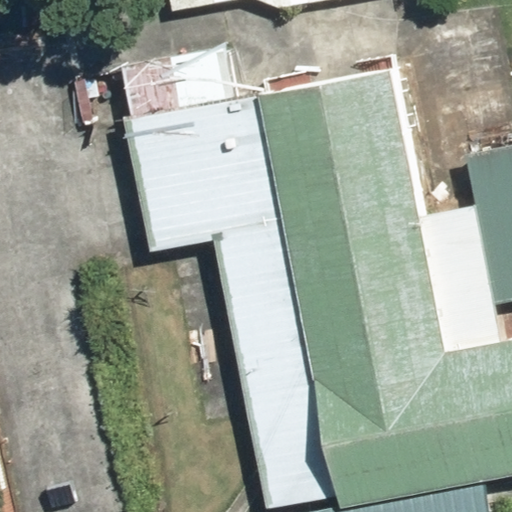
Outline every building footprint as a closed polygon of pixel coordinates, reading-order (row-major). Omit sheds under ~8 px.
[(508,123),(500,81),(492,40),(411,56),(420,98),(437,178),(475,170),(467,131),(508,123)] [(499,511),(492,476),(511,471),(511,337),(504,298),(511,296),(511,143),(473,151),(482,202),(432,212),(405,65),(245,95),(236,44),(88,71),(102,150),(139,143),(159,249),(224,237),(275,511),(499,511)] [(0,247),(0,304),(14,301),(0,247)] [(0,377),(0,421),(7,452),(40,443),(20,371),(0,377)] [(13,511),(0,449),(0,511),(13,511)]
